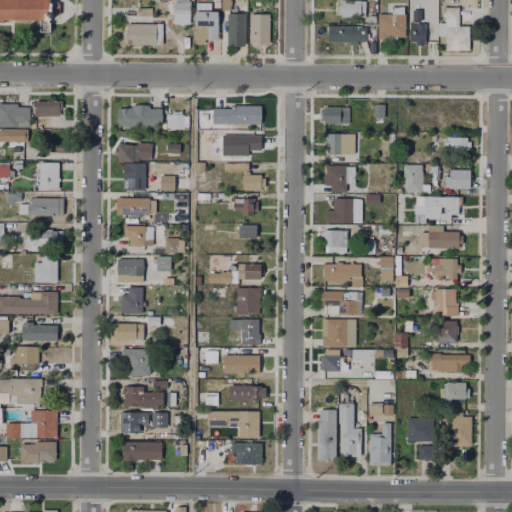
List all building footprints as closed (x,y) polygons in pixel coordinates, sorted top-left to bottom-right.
[(48,0),(48,31),(39,31),(40,20),(3,19),(3,22),(0,22),(0,0),(48,0)] [(190,0),(190,20),(174,20),(174,0),(190,0)] [(210,0),(210,8),(219,6),(218,37),(206,37),(206,41),(195,41),(195,7),(197,0),(210,0)] [(230,0),(230,9),(222,9),(222,0),(230,0)] [(365,0),(365,15),(341,15),(342,12),(339,12),(339,2),(342,2),(342,0),(365,0)] [(405,4),(404,37),(378,37),(378,12),(392,12),(392,4),(405,4)] [(459,5),(459,24),(469,24),(469,48),(446,48),(446,33),(438,33),(439,20),(445,20),(445,5),(459,5)] [(424,7),(424,22),(435,23),(435,40),(426,39),(425,45),(410,45),(410,20),(413,20),(413,7),(424,7)] [(245,11),(245,44),(229,44),(229,11),(245,11)] [(270,11),(269,41),(251,41),(251,11),(270,11)] [(367,22),(367,39),(328,39),(329,22),(367,22)] [(156,23),(156,45),(127,45),(127,23),(156,23)] [(63,99),(63,114),(38,114),(38,99),(63,99)] [(0,101),(20,101),(20,104),(31,104),(31,124),(10,124),(10,122),(0,122),(0,101)] [(383,116),(374,116),(373,102),(382,102),(383,116)] [(150,104),(150,107),(162,107),(162,124),(119,124),(119,107),(132,107),(132,103),(150,104)] [(259,104),(259,122),(212,121),(213,106),(232,106),(232,104),(259,104)] [(348,121),(322,121),(322,105),(348,106),(348,121)] [(182,109),(181,112),(184,112),(183,125),(166,125),(166,111),(172,112),(172,109),(182,109)] [(30,129),(30,142),(5,142),(5,128),(30,129)] [(66,129),(66,143),(43,143),(43,129),(66,129)] [(341,132),(341,143),(344,143),(344,151),(324,151),(324,132),(341,132)] [(469,140),(469,150),(445,150),(445,134),(465,135),(465,140),(469,140)] [(152,140),(152,157),(137,157),(118,158),(118,141),(138,141),(152,140)] [(181,143),(180,153),(166,152),(167,142),(181,143)] [(0,161),(12,161),(11,176),(0,176),(0,161)] [(206,161),(206,171),(195,171),(195,161),(206,161)] [(145,162),(145,189),(124,189),(125,162),(145,162)] [(57,163),(57,190),(37,190),(37,163),(57,163)] [(247,172),(247,163),(225,163),(225,171),(247,172)] [(345,163),(344,189),(329,189),(329,185),(321,184),(321,172),(324,172),(324,163),(345,163)] [(428,183),(428,188),(419,188),(419,191),(401,191),(401,163),(420,163),(420,183),(428,183)] [(437,163),(437,178),(429,178),(429,163),(437,163)] [(467,167),(467,186),(447,186),(442,185),(443,175),(446,175),(446,167),(467,167)] [(266,177),(265,187),(243,187),(244,170),(249,170),(249,172),(260,173),(260,177),(266,177)] [(175,174),(175,188),(161,188),(161,174),(175,174)] [(210,191),(210,201),(197,201),(197,191),(210,191)] [(377,193),(377,202),(363,201),(363,193),(377,193)] [(18,194),(18,202),(5,202),(5,194),(18,194)] [(441,195),(441,206),(423,206),(423,213),(410,213),(411,203),(421,203),(421,194),(441,195)] [(148,196),(147,214),(116,213),(116,195),(148,196)] [(258,199),(258,214),(243,214),(243,210),(234,210),(234,195),(252,195),(252,199),(258,199)] [(463,205),(463,217),(437,218),(438,210),(441,210),(441,195),(459,195),(459,205),(463,205)] [(61,198),(60,216),(25,215),(26,198),(61,198)] [(360,198),(359,218),(324,217),(324,208),(332,209),(332,198),(360,198)] [(216,223),(216,235),(203,234),(203,223),(216,223)] [(153,225),(153,238),(144,238),(144,245),(129,245),(129,237),(128,237),(128,234),(124,234),(124,224),(145,224),(153,225)] [(389,224),(389,232),(376,232),(376,224),(389,224)] [(458,229),(458,246),(418,245),(413,245),(413,231),(425,231),(425,224),(441,224),(441,229),(458,229)] [(258,225),(258,237),(239,237),(239,225),(258,225)] [(345,228),(344,245),(320,244),(320,235),(318,235),(318,228),(345,228)] [(61,232),(60,246),(20,246),(20,232),(61,232)] [(179,237),(179,251),(165,251),(165,237),(179,237)] [(171,255),(171,268),(156,268),(156,255),(171,255)] [(390,255),(391,268),(379,268),(379,255),(390,255)] [(56,256),(56,283),(32,283),(32,264),(40,264),(40,256),(56,256)] [(143,257),(143,273),(131,273),(130,280),(117,280),(117,257),(143,257)] [(458,263),(458,271),(454,271),(454,278),(429,277),(430,257),(454,257),(454,263),(458,263)] [(261,262),(261,276),(238,276),(238,262),(261,262)] [(360,262),(360,280),(321,280),(322,262),(360,262)] [(231,270),(231,281),(209,281),(209,270),(231,270)] [(142,286),(142,312),(122,312),(122,292),(128,292),(128,286),(142,286)] [(260,287),(259,313),(236,313),(236,286),(260,287)] [(406,287),(406,297),(394,297),(394,287),(406,287)] [(456,287),(456,311),(423,310),(423,287),(456,287)] [(60,290),(60,311),(1,311),(1,295),(43,296),(43,290),(60,290)] [(359,290),(359,310),(336,310),(337,304),(318,303),(318,291),(322,291),(359,290)] [(354,317),(354,342),(319,341),(319,317),(354,317)] [(411,318),(410,330),(401,330),(402,317),(411,318)] [(257,318),(257,343),(241,343),(241,327),(229,327),(229,318),(257,318)] [(460,332),(460,340),(431,339),(431,318),(456,318),(457,332),(460,332)] [(0,320),(8,320),(8,334),(0,334),(0,320)] [(144,322),(143,337),(115,337),(115,322),(144,322)] [(53,325),(53,342),(20,342),(19,323),(30,323),(53,325)] [(209,329),(209,345),(195,345),(195,329),(209,329)] [(405,331),(405,346),(394,345),(394,331),(405,331)] [(37,347),(37,364),(14,364),(14,347),(37,347)] [(373,348),(373,360),(348,360),(348,369),(319,369),(319,353),(347,354),(347,347),(373,348)] [(149,348),(149,374),(127,374),(127,356),(122,356),(122,348),(149,348)] [(217,351),(217,364),(205,364),(205,350),(217,351)] [(468,353),(468,364),(459,364),(459,370),(427,369),(427,353),(468,353)] [(259,355),(259,373),(223,373),(223,355),(259,355)] [(0,379),(40,379),(39,403),(15,403),(15,392),(0,392),(0,379)] [(167,379),(167,387),(152,386),(152,379),(167,379)] [(467,387),(467,397),(446,397),(446,380),(463,380),(463,387),(467,387)] [(264,385),(264,398),(229,398),(229,385),(264,385)] [(162,389),(162,406),(125,405),(125,388),(162,389)] [(176,390),(175,404),(166,404),(167,389),(176,390)] [(218,391),(218,402),(205,402),(205,391),(218,391)] [(359,426),(358,454),(339,454),(339,402),(351,401),(350,426),(359,426)] [(391,403),(391,413),(381,413),(381,403),(391,403)] [(334,408),(333,459),(314,459),(314,420),(317,420),(317,407),(334,408)] [(222,410),(221,423),(207,423),(208,409),(222,410)] [(259,410),(259,436),(238,436),(239,423),(225,422),(225,410),(259,410)] [(57,411),(56,437),(35,437),(36,423),(29,423),(29,411),(57,411)] [(469,414),(469,445),(444,445),(444,415),(454,415),(454,411),(460,411),(460,414),(469,414)] [(141,415),(141,429),(125,429),(125,415),(141,415)] [(431,416),(431,439),(404,439),(404,416),(431,416)] [(388,421),(388,464),(366,464),(366,432),(379,432),(379,421),(388,421)] [(19,424),(19,439),(4,439),(4,423),(19,424)] [(56,440),(56,459),(22,459),(22,442),(37,442),(37,440),(56,440)] [(261,441),(260,462),(236,462),(236,451),(230,451),(230,440),(261,441)] [(162,442),(162,458),(122,458),(122,441),(162,442)] [(0,445),(9,445),(9,459),(0,459),(0,445)] [(431,445),(417,445),(417,460),(431,460),(431,445)]
